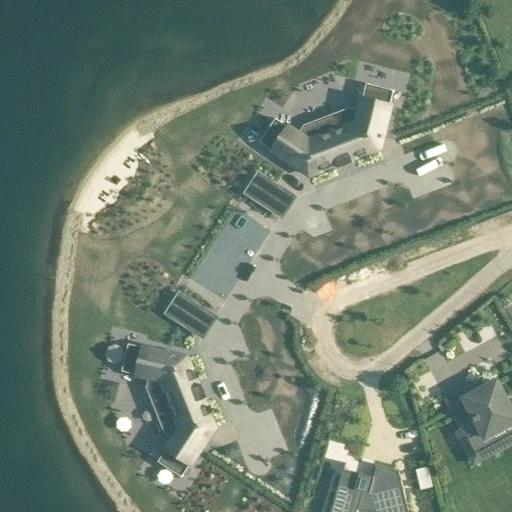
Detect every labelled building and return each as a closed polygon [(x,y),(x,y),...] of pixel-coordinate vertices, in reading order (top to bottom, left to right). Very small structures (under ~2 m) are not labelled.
[(360,110),(350,108),(304,125),(298,134),(276,119),(260,142),(310,175),(338,164),(339,168),(353,163),(351,159),(379,148),(394,91),(367,84),(360,110)] [(244,194),(269,210),(284,187),(259,171),(244,194)] [(406,208),(415,229),(425,224),(416,204),(406,208)] [(189,331),(204,308),(179,291),(164,314),(189,331)] [(198,385),(187,358),(129,344),(123,371),(149,378),(147,388),(165,433),(174,439),(159,462),(182,477),(215,427),(204,399),(207,398),(202,384),(198,385)] [(511,401),(509,403),(497,381),(465,399),(466,402),(453,409),(465,431),(459,434),(474,462),(496,451),(488,437),(511,424),(511,401)] [(353,511),(355,506),(356,504),(378,511),(377,511),(409,511),(399,471),(376,464),(372,477),(360,474),(359,476),(346,473),(345,477),(342,476),(331,511),(353,511)]
